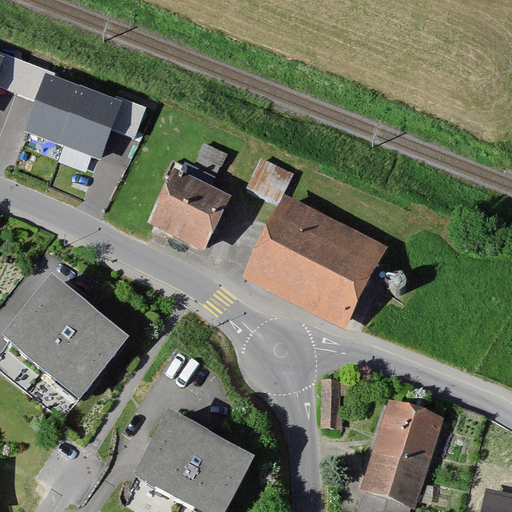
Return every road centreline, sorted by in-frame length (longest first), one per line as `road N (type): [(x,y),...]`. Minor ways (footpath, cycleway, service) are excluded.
road 1 (residential): [(281,350),(201,287),(0,194)]
road 2 (residential): [(511,417),(389,364),(281,350)]
road 3 (residential): [(281,350),(299,399),(309,511)]
